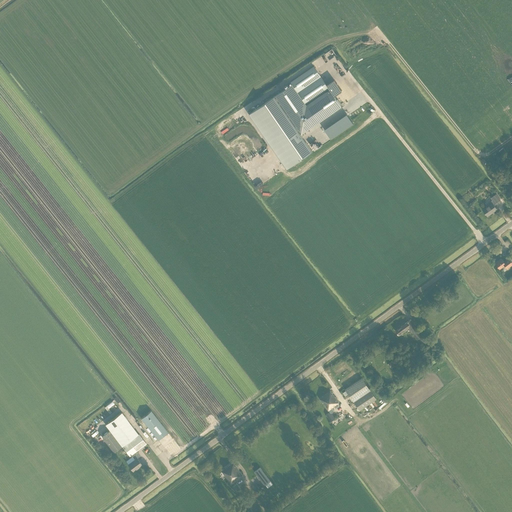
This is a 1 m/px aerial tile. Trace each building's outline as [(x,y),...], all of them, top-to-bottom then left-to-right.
[(292,84),(250,113),(287,167),(312,150),(301,134),(341,106),(334,96),(342,91),(334,80),(327,85),(314,66),(291,82),(292,84)] [(358,86),(359,84),(346,78),(345,80),(358,86)] [(353,123),(347,114),(325,129),(331,138),(353,123)] [(492,202),(482,209),(488,216),(497,209),(495,206),(496,205),(496,204),(495,203),(500,200),(496,194),(491,198),(492,200),(491,201),(492,202)] [(505,265),(507,268),(511,264),(511,261),(509,257),(504,261),(502,258),(495,263),(500,269),(505,265)] [(417,340),(423,335),(416,325),(418,324),(415,319),(413,320),(411,319),(395,330),(399,335),(408,328),(417,340)] [(396,362),(394,359),(388,363),(392,368),(400,363),(398,361),(396,362)] [(362,377),(345,388),(360,410),(377,399),(362,377)] [(338,402),(339,402),(331,390),(319,399),(328,411),(336,405),(336,404),(338,402)] [(158,440),(168,432),(151,410),(141,418),(158,440)] [(331,422),(335,418),(334,416),(331,412),(330,411),(326,415),(331,422)] [(133,471),(142,464),(137,458),(141,455),(137,451),(146,443),(139,433),(138,434),(122,412),(105,424),(109,430),(102,436),(114,452),(119,448),(127,458),(131,455),(135,459),(128,464),(133,471)] [(91,437),(96,433),(93,428),(87,431),(91,437)] [(240,478),(243,474),(234,462),(221,471),(231,484),(240,478)] [(265,485),(270,480),(260,467),(255,472),(265,485)] [(236,492),(241,488),(237,483),(232,486),(236,492)]
